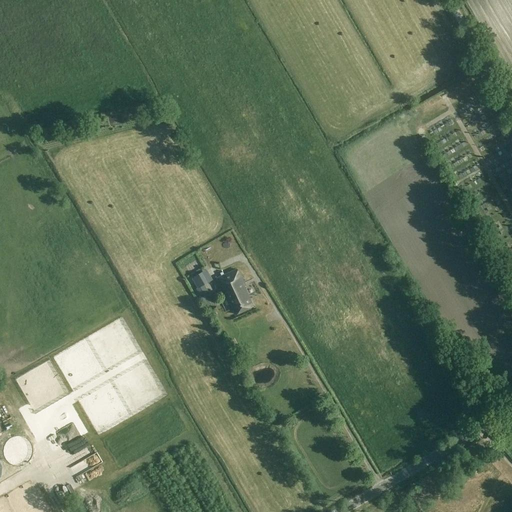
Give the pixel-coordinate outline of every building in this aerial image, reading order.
[(235,314),(253,306),(244,287),(246,286),(243,278),(241,279),(237,269),(217,279),(224,296),(226,295),(235,314)] [(202,272),(192,278),(194,283),(205,277),(202,272)] [(208,283),(205,277),(194,283),(197,289),(204,285),(208,283)] [(212,298),(204,285),(197,289),(196,289),(204,302),(212,298)] [(79,465),(96,457),(91,448),(74,456),(79,465)] [(21,486),(31,480),(29,475),(18,481),(21,486)] [(27,495),(14,503),(19,511),(42,511),(39,507),(35,509),(27,495)]
